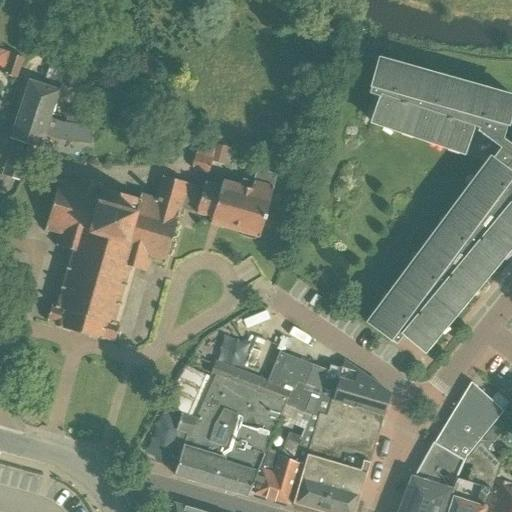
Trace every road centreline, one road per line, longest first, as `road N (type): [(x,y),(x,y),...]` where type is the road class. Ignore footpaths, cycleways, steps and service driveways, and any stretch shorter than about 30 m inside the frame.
road 1 (residential): [(410,393),(272,297)]
road 2 (residential): [(263,511),(159,483),(111,498)]
road 3 (residential): [(377,511),(403,434),(400,405),(410,393)]
road 4 (tertiary): [(111,498),(81,468),(3,441)]
